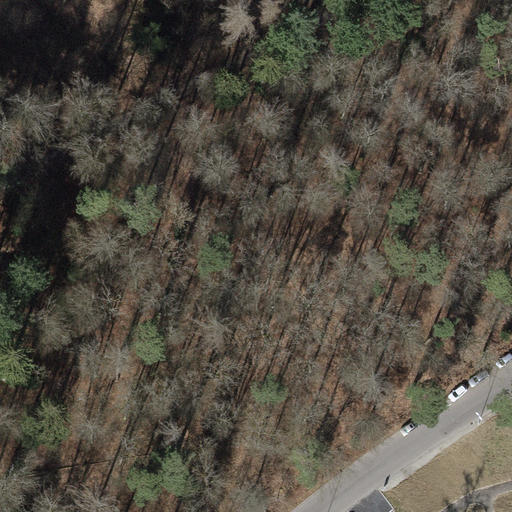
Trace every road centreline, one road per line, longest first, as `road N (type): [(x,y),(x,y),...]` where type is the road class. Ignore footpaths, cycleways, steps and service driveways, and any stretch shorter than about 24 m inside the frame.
road 1 (track): [(0,191),(363,0)]
road 2 (unclassified): [(320,511),(348,485),(511,379)]
